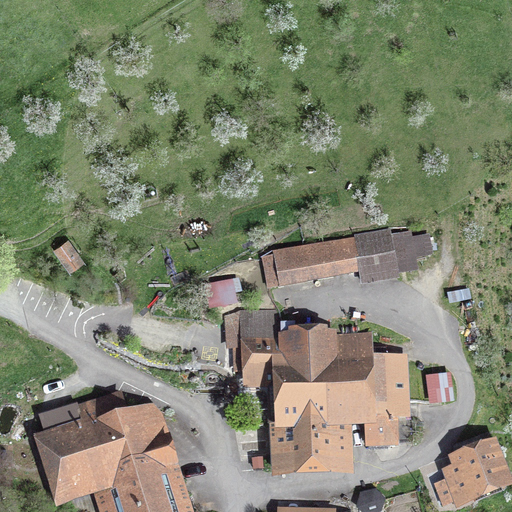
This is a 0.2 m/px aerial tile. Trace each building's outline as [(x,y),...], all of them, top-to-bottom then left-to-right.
[(279,257),(264,259),(270,289),(285,284),(359,271),(360,280),(392,277),(384,236),(279,255),(279,257)] [(68,243),(57,250),(69,267),(80,260),(68,243)] [(230,283),(206,289),(210,309),(235,303),(230,283)] [(282,325),(276,322),(276,311),(241,313),(229,318),(230,348),(244,347),(245,373),(265,372),(266,389),(283,388),(283,413),(284,412),(285,425),(276,425),(276,441),(275,441),(276,470),(339,468),(338,422),(367,421),(368,449),(396,448),(395,420),(405,420),(403,359),(365,361),(365,336),(294,339),(293,325),(282,325)] [(426,373),(430,402),(455,399),(452,370),(426,373)] [(78,407),(85,428),(46,440),(58,476),(55,477),(61,497),(107,483),(115,511),(178,511),(145,407),(123,413),(117,394),(78,407)] [(490,450),(459,462),(464,476),(449,482),(457,503),(504,485),(490,450)]
